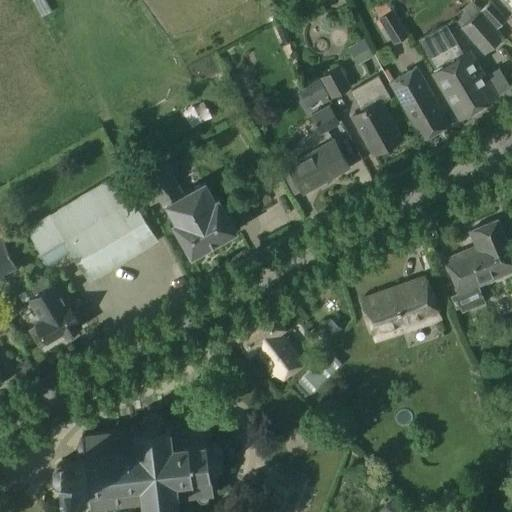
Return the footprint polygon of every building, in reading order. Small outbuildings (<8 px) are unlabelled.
[(391,9),(385,0),(374,7),(379,16),(378,17),(394,44),(409,34),(392,8),(391,9)] [(481,10),(472,0),(453,16),(462,26),(461,27),(485,54),(505,37),(497,28),(482,9),(481,10)] [(511,0),(502,0),(511,11),(511,0)] [(491,1),(482,9),(497,28),(507,18),(491,1)] [(464,54),(446,23),(419,39),(437,69),(432,72),(459,118),(498,96),(471,50),(464,54)] [(347,45),(357,64),(373,55),(363,36),(347,45)] [(352,87),(340,65),(320,76),(331,98),(352,87)] [(450,124),(418,66),(390,82),(422,140),(450,124)] [(390,97),(378,75),(352,90),(363,110),(352,116),(374,154),(402,138),(381,102),(390,97)] [(340,123),(329,104),(309,115),(319,134),(340,123)] [(350,167),(334,138),(287,165),(303,193),(350,167)] [(183,193),(165,162),(146,173),(192,255),(237,230),(218,197),(215,199),(205,181),(183,193)] [(159,240),(118,172),(26,227),(48,265),(71,251),(90,282),(159,240)] [(475,245),(445,258),(459,292),(456,294),(457,296),(453,298),(456,307),(461,305),(463,311),(486,302),(479,285),(511,271),(511,252),(498,219),(469,231),(475,245)] [(0,274),(17,267),(0,230),(0,274)] [(51,286),(43,274),(43,275),(43,276),(27,286),(27,285),(26,286),(34,297),(30,300),(42,319),(37,323),(37,324),(30,328),(40,344),(47,340),(48,341),(63,331),(66,335),(82,325),(79,322),(80,321),(68,303),(68,304),(55,283),(51,286)] [(440,318),(425,276),(361,298),(376,340),(440,318)] [(285,328),(273,311),(236,338),(249,355),(252,352),(270,377),(302,353),(284,329),(285,328)] [(345,321),(339,316),(335,321),(331,318),(320,331),(332,341),(343,328),(341,327),(345,321)] [(330,349),(312,366),(298,380),(311,393),(325,379),(343,362),(330,349)] [(168,423),(166,423),(166,421),(165,420),(164,418),(164,417),(163,416),(161,414),(160,413),(158,412),(156,412),(153,412),(152,412),(149,412),(147,413),(145,414),(144,416),(143,416),(142,418),(142,420),(141,421),(141,423),(141,425),(118,429),(118,427),(117,427),(117,428),(117,429),(115,429),(115,430),(105,431),(104,430),(104,429),(102,430),(102,431),(98,431),(98,430),(98,429),(97,428),(97,427),(96,427),(94,426),(93,426),(91,426),(90,427),(89,428),(89,429),(88,430),(88,431),(88,432),(88,433),(88,432),(87,432),(87,431),(84,432),(84,433),(84,434),(83,434),(83,436),(84,436),(84,437),(83,437),(82,437),(80,438),(79,439),(78,440),(77,441),(77,442),(76,443),(76,444),(76,445),(77,447),(77,448),(78,449),(78,450),(80,451),(81,452),(82,452),(84,452),(85,452),(86,452),(86,453),(80,454),(80,453),(77,453),(78,456),(78,458),(67,460),(67,459),(63,460),(63,463),(61,463),(59,464),(58,465),(57,466),(56,468),(55,470),(54,471),(54,473),(54,475),(55,477),(56,478),(57,480),(58,482),(60,483),(62,483),(63,484),(65,484),(66,487),(70,486),(81,485),(81,487),(81,490),(84,489),(90,488),(90,489),(88,489),(86,490),(85,491),(83,493),(83,494),(82,496),(82,497),(82,498),(82,499),(83,500),(84,501),(85,502),(86,503),(87,504),(89,504),(91,504),(92,504),(92,505),(91,505),(91,508),(92,508),(93,508),(93,509),(97,509),(100,511),(101,511),(111,511),(119,511),(118,505),(123,505),(126,505),(126,506),(131,506),(131,504),(132,504),(133,505),(134,507),(135,509),(137,510),(139,511),(140,511),(147,511),(148,511),(150,511),(152,510),(153,508),(154,507),(155,505),(156,503),(156,502),(157,501),(158,501),(158,503),(163,502),(163,501),(163,500),(165,500),(175,499),(177,499),(177,500),(180,499),(180,498),(181,498),(191,497),(193,497),(193,498),(196,498),(196,497),(198,496),(208,495),(211,495),(211,496),(213,496),(213,495),(213,494),(214,494),(213,488),(214,488),(216,487),(217,486),(218,485),(219,483),(219,482),(219,481),(219,480),(218,478),(217,477),(216,476),(214,475),(213,475),(210,475),(210,472),(213,471),(215,470),(218,468),(220,466),(221,464),(222,463),(223,461),(223,459),(223,457),(223,456),(223,455),(223,453),(222,451),(221,449),(220,447),(219,446),(218,445),(216,444),(214,443),(213,443),(210,442),(209,442),(207,442),(206,438),(207,438),(207,435),(206,436),(206,434),(207,434),(208,433),(209,433),(210,431),(211,430),(211,429),(211,428),(211,427),(210,426),(209,425),(208,424),(206,424),(204,424),(204,422),(206,422),(205,419),(204,419),(204,418),(202,418),(202,419),(199,419),(199,420),(189,421),(187,421),(187,420),(184,420),(184,421),(183,421),(183,422),(172,423),(172,422),(171,423),(171,422),(168,422),(168,423)] [(306,475),(286,467),(281,478),(301,486),(306,475)] [(406,511),(398,503),(388,511),(406,511)]
